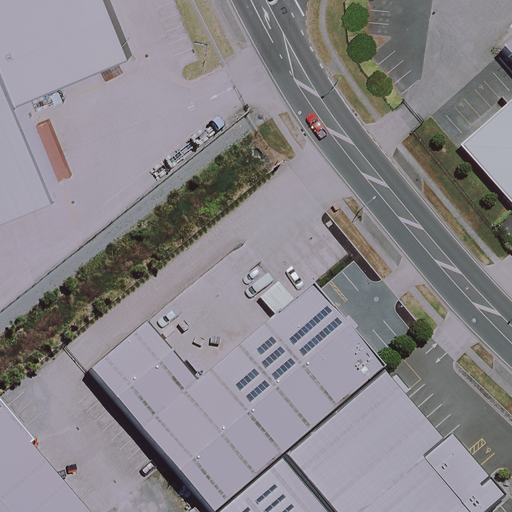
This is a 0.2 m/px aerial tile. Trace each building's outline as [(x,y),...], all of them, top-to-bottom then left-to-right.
[(0,0),(0,212),(57,189),(19,91),(131,47),(111,0),(0,0)] [(511,205),(511,35),(499,47),(511,61),(511,96),(458,144),(511,205)] [(216,511),(279,459),(378,371),(307,288),(192,384),(141,324),(87,370),(206,511),(216,511)] [(378,371),(279,459),(324,511),(480,511),(499,497),(445,435),(439,441),(378,371)] [(83,511),(0,415),(0,511),(83,511)] [(324,511),(279,459),(216,511),(324,511)] [(159,481),(145,492),(159,509),(173,497),(159,481)]
